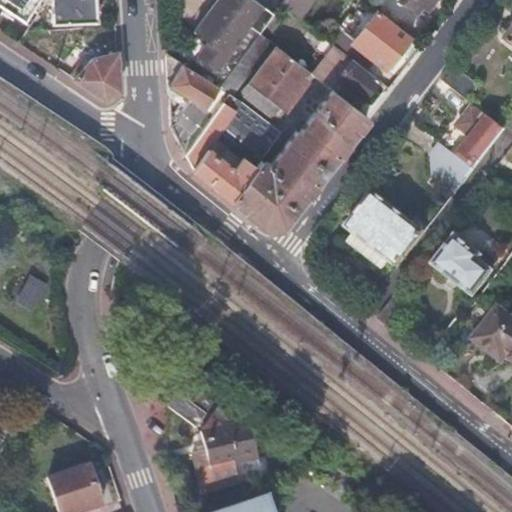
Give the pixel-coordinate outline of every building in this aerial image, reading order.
[(0,0),(0,12),(4,6),(22,19),(35,0),(0,0)] [(50,0),(52,23),(95,21),(94,0),(50,0)] [(246,0),(217,0),(190,36),(204,46),(186,70),(205,80),(259,9),(246,0)] [(282,0),(279,4),(293,15),(303,0),(282,0)] [(392,0),(410,15),(417,6),(423,10),(430,0),(392,0)] [(279,4),(258,33),(270,43),(275,47),(297,18),(293,15),(279,4)] [(376,11),(342,54),(363,72),(371,61),(383,70),(408,38),(376,11)] [(258,33),(218,87),(226,92),(230,95),(270,43),(258,33)] [(332,46),(310,75),(330,91),(352,109),(375,81),(363,72),(342,54),(332,46)] [(275,47),(242,89),(243,95),(271,116),(278,107),(302,126),(296,134),(294,133),(266,167),(259,160),(225,202),(264,232),(280,231),(366,119),(352,109),(330,91),(325,97),(305,82),(301,79),(306,72),(275,47)] [(118,90),(116,52),(89,53),(73,78),(104,99),(118,90)] [(166,88),(212,112),(226,92),(218,87),(214,85),(205,80),(186,70),(163,58),(166,88)] [(439,84),(466,105),(479,89),(452,68),(439,84)] [(166,88),(168,132),(182,157),(212,112),(166,88)] [(212,112),(182,157),(190,174),(225,202),(259,160),(280,134),(242,102),(230,95),(226,92),(212,112)] [(455,130),(471,142),(463,153),(459,150),(453,158),(474,174),(475,173),(504,135),(471,109),(455,130)] [(430,161),(464,187),(474,174),(453,158),(440,148),(430,161)] [(373,196),(346,231),(355,238),(347,246),(382,274),(389,265),(399,272),(426,236),(373,196)] [(433,267),(472,299),(491,275),(488,273),(494,265),(483,257),(480,260),(453,239),(433,267)] [(395,298),(377,321),(389,331),(407,307),(395,298)] [(511,317),(498,307),(473,342),(497,359),(499,355),(511,364),(511,317)] [(182,386),(174,397),(203,418),(210,407),(182,386)] [(164,410),(194,432),(203,418),(174,397),(164,410)] [(222,434),(208,423),(197,437),(202,455),(186,459),(197,498),(236,487),(231,469),(254,462),(246,428),(222,434)] [(74,511),(99,503),(85,465),(46,478),(57,511),(74,511)] [(266,511),(262,500),(225,511),(266,511)]
